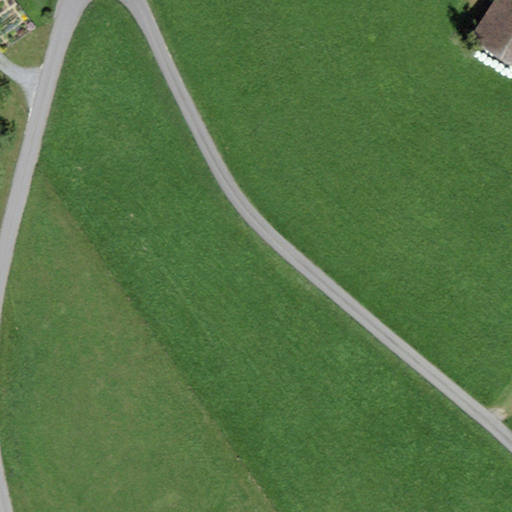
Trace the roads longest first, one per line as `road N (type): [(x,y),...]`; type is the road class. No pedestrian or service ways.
road 1 (residential): [(134,0),(243,208),(511,442)]
road 2 (residential): [(0,272),(73,0)]
